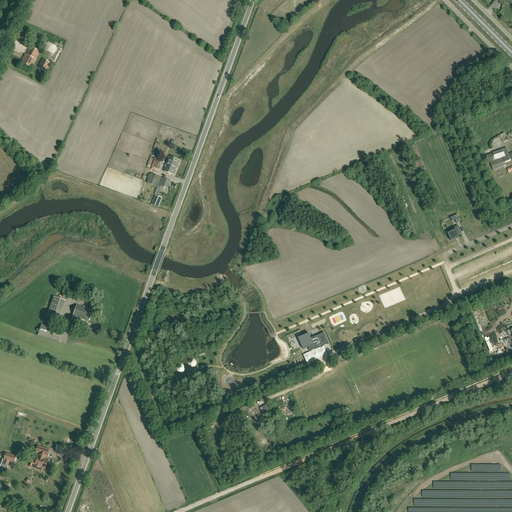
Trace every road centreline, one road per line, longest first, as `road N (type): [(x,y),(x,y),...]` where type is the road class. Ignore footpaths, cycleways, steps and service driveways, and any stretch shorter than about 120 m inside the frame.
road 1 (unclassified): [(67,511),(252,0)]
road 2 (track): [(254,480),(511,371)]
road 3 (track): [(330,370),(326,356),(454,300),(444,258),(511,225)]
road 4 (track): [(276,333),(444,262)]
